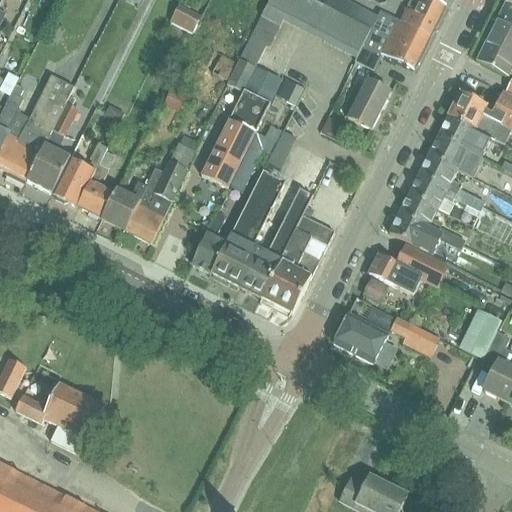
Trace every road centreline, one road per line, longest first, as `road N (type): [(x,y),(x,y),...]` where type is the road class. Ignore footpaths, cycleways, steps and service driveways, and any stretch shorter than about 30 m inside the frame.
road 1 (tertiary): [(298,366),(480,0)]
road 2 (tertiary): [(298,366),(0,222)]
road 3 (tertiary): [(509,470),(298,366)]
road 4 (residential): [(223,511),(298,366)]
